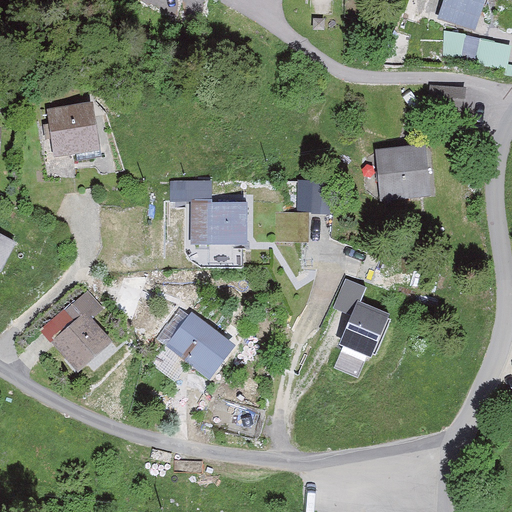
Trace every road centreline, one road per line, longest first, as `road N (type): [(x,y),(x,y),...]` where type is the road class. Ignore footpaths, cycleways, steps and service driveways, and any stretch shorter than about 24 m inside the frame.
road 1 (residential): [(0,367),(155,448),(313,466),(442,442)]
road 2 (residential): [(511,122),(495,184),(506,325),(474,411),(442,442)]
road 3 (track): [(273,0),(285,36),(350,75),(464,79),(511,93)]
